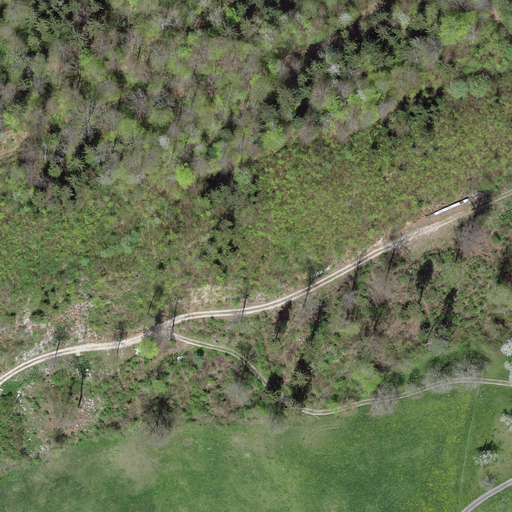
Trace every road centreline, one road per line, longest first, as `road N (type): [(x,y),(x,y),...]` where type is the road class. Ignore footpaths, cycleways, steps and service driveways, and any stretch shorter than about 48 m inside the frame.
road 1 (track): [(0,381),(62,351),(126,344),(185,316),(273,304),(511,191)]
road 2 (track): [(381,0),(337,36),(250,83),(92,106),(0,151)]
road 3 (track): [(274,393),(299,408),(327,411),(480,379)]
road 4 (track): [(274,393),(236,354),(154,330)]
